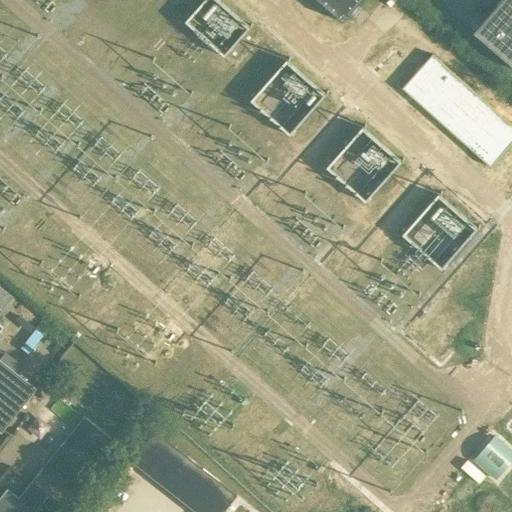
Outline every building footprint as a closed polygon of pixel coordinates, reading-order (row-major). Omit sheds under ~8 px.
[(224,58),(249,29),(216,0),(204,0),(184,24),(224,58)] [(315,0),(342,23),(362,0),(315,0)] [(511,0),(500,0),(473,32),(511,65),(511,0)] [(504,117),(494,109),(498,105),(436,49),(405,83),(494,163),(511,142),(511,117),(507,113),(504,117)] [(290,135),(324,95),(286,62),(251,101),(290,135)] [(365,202),(400,162),(363,129),(328,169),(365,202)] [(441,268),(477,229),(439,196),(404,236),(441,268)] [(0,285),(0,307),(10,293),(0,285)] [(0,431),(1,433),(35,390),(0,360),(0,329),(1,328),(0,326),(0,431)] [(17,498),(6,489),(0,496),(0,511),(33,511),(46,496),(61,508),(114,442),(83,417),(17,498)] [(131,462),(162,487),(186,456),(155,431),(131,462)] [(463,511),(462,511),(511,451),(511,447),(500,437),(437,511),(463,511)] [(0,492),(4,486),(17,495),(27,479),(6,466),(0,473),(0,492)] [(220,482),(196,511),(223,511),(237,496),(220,482)]
